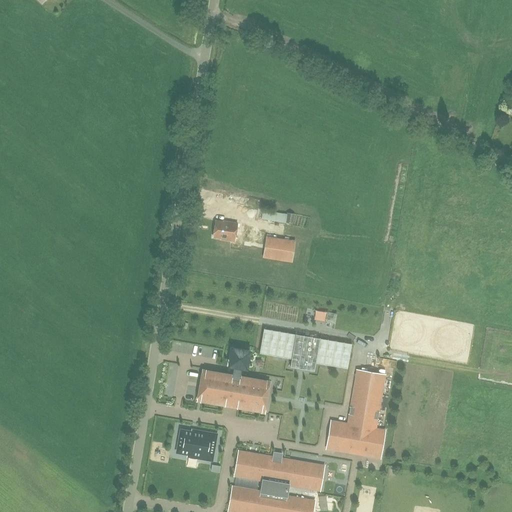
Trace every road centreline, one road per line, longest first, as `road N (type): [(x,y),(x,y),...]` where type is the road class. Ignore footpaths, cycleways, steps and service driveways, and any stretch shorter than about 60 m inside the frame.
road 1 (unclassified): [(127,511),(212,7)]
road 2 (unclassified): [(477,146),(212,7)]
road 3 (unknown): [(219,511),(232,429),(218,416),(146,403)]
